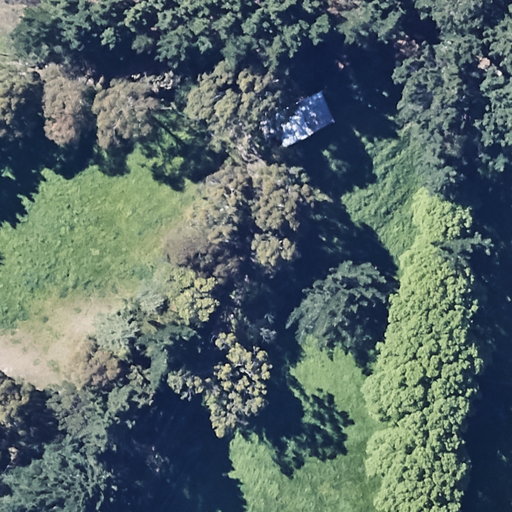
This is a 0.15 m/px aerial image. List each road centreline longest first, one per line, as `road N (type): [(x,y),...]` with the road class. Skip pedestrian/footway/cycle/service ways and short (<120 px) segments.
road 1 (residential): [(511,13),(383,97),(164,269),(88,360)]
road 2 (residential): [(78,511),(88,360)]
